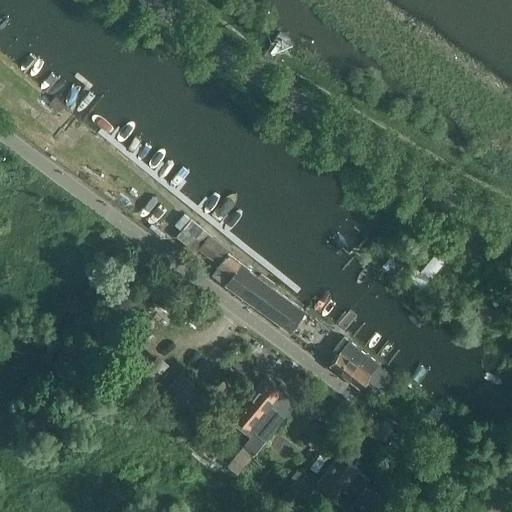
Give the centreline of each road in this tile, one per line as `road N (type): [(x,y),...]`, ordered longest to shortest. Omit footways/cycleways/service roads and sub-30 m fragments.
road 1 (unclassified): [(0,132),(499,505)]
road 2 (unclassified): [(511,226),(308,110),(152,0)]
road 3 (track): [(0,89),(167,218)]
